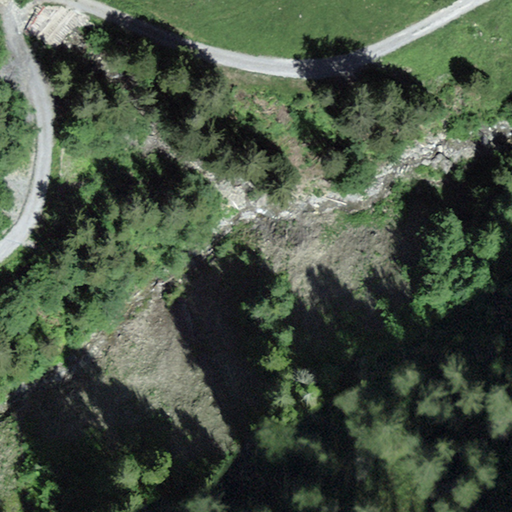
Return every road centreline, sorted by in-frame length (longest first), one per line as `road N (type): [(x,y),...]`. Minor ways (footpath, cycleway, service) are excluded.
road 1 (track): [(468,0),(349,57),(318,63),(198,49),(74,0)]
road 2 (track): [(28,0),(14,13),(14,33),(42,101),(44,146),(24,220),(0,246)]
